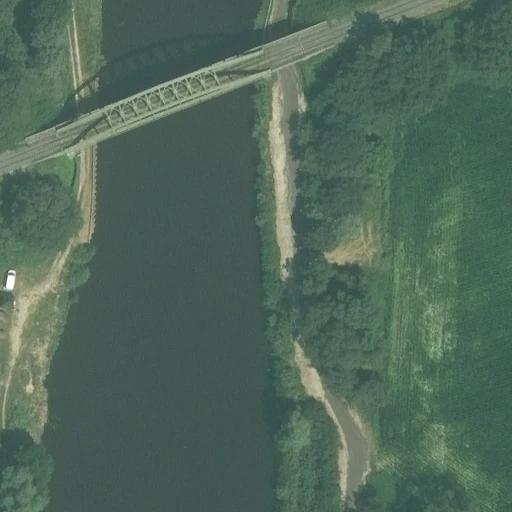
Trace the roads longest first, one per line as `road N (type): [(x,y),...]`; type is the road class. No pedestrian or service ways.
road 1 (track): [(353,511),(353,455),(304,273),(279,0)]
road 2 (track): [(0,408),(8,364),(66,246),(82,191),(66,0)]
